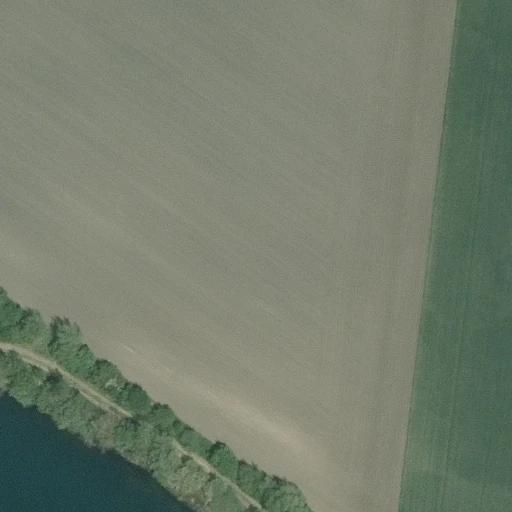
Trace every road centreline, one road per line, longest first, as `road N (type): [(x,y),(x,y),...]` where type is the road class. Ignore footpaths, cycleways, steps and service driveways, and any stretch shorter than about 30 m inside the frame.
road 1 (track): [(445,0),(384,511)]
road 2 (track): [(257,511),(91,390),(0,356)]
